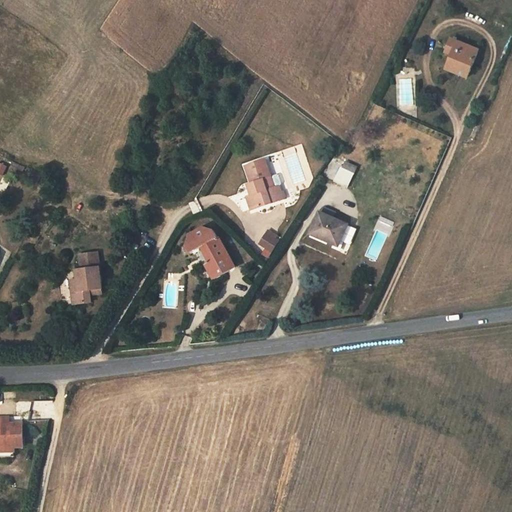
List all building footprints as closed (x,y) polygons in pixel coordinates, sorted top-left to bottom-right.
[(468,79),(480,52),(453,40),(447,54),(453,57),(447,69),(468,79)] [(261,171),(269,168),(266,160),(258,163),(261,171)] [(25,171),(26,168),(14,162),(13,166),(25,171)] [(355,174),(358,168),(346,162),(343,169),(355,174)] [(253,211),(285,200),(280,186),(275,188),(272,177),(269,168),(261,171),(258,163),(246,166),(252,184),(255,195),(252,196),(248,197),(253,211)] [(9,167),(6,165),(0,176),(0,180),(1,181),(9,167)] [(275,188),(280,186),(276,175),(272,177),(275,188)] [(340,247),(349,225),(321,213),(312,233),(329,240),(328,242),(340,247)] [(210,264),(207,265),(214,279),(236,267),(220,238),(219,239),(215,231),(205,228),(191,236),(188,246),(192,254),(202,248),(205,246),(214,262),(210,264)] [(266,234),(275,240),(277,237),(268,231),(266,234)] [(272,254),(279,243),(275,240),(266,234),(259,245),(272,254)] [(214,262),(205,246),(202,248),(210,264),(214,262)] [(82,271),(101,268),(99,253),(80,255),(82,271)] [(101,268),(82,271),(77,271),(78,280),(79,291),(73,292),(75,305),(92,303),(91,290),(103,289),(101,268)] [(0,456),(14,456),(14,451),(15,451),(15,447),(23,446),(23,422),(10,423),(9,417),(0,417),(0,456)]
